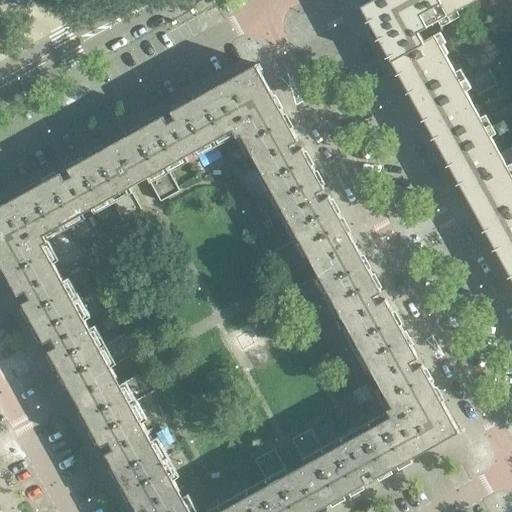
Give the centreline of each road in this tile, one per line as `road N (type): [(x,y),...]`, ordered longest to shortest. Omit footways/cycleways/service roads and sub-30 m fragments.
road 1 (residential): [(263,13),(511,453)]
road 2 (residential): [(511,337),(324,0)]
road 3 (tertiary): [(0,87),(157,0)]
road 4 (residential): [(68,511),(0,389)]
